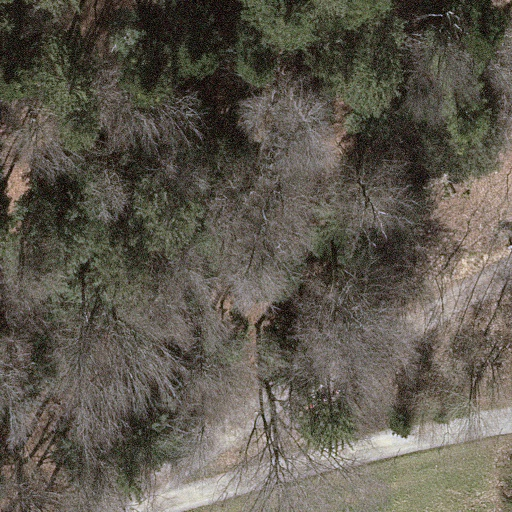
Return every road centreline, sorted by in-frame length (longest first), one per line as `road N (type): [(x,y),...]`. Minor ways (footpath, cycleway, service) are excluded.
road 1 (track): [(142,509),(266,403),(384,349),(511,275)]
road 2 (track): [(142,509),(338,450),(511,410)]
